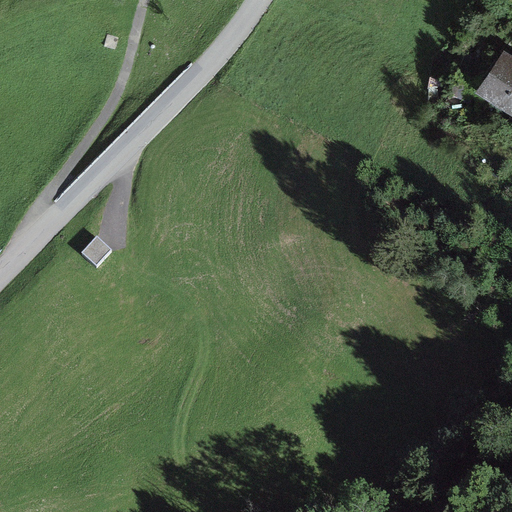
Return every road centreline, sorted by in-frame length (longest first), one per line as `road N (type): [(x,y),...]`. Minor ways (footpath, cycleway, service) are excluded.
road 1 (tertiary): [(0,276),(213,61),(259,0)]
road 2 (track): [(116,245),(135,275),(177,294),(199,321),(203,344),(180,443),(208,511)]
